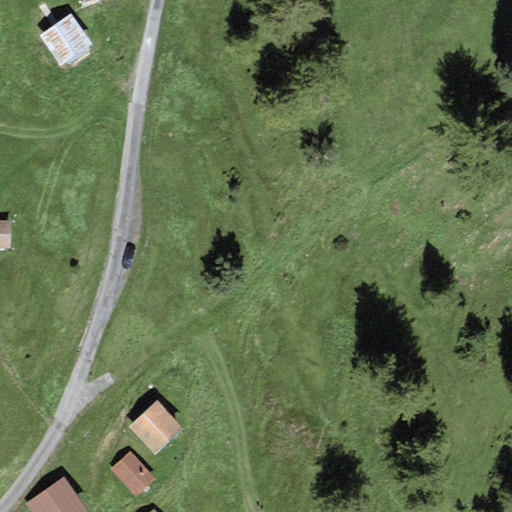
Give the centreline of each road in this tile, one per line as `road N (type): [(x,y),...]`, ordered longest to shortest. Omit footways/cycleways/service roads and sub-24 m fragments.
road 1 (track): [(67,396),(116,255),(138,91)]
road 2 (track): [(140,82),(81,90),(35,71),(17,38),(29,0)]
road 3 (track): [(138,91),(74,127),(0,125)]
road 4 (track): [(0,504),(36,460),(67,396)]
